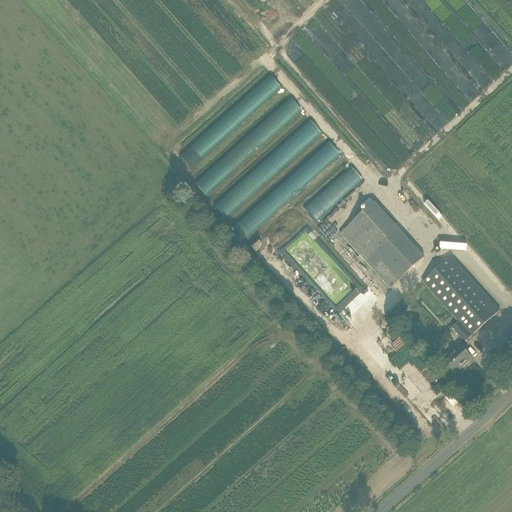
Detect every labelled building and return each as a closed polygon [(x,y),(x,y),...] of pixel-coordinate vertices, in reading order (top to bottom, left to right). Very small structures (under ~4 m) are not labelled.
[(179,155),(191,169),(282,88),(270,73),(179,155)] [(193,183),(206,197),(302,111),(290,96),(193,183)] [(213,206),(226,219),(322,134),(310,119),(213,206)] [(233,228),(245,241),(340,156),(328,141),(233,228)] [(303,208),(317,223),(363,182),(350,167),(303,208)] [(339,235),(389,289),(423,258),(374,204),(339,235)] [(458,322),(452,328),(465,343),(500,311),(451,257),(422,283),(458,322)] [(361,264),(364,262),(360,258),(355,262),(361,270),(364,267),(361,264)] [(357,275),(362,271),(354,262),(349,265),(357,275)] [(336,342),(348,331),(325,304),(319,308),(324,314),(319,318),(326,326),(324,328),(336,342)] [(442,363),(447,368),(454,376),(471,360),(460,347),(442,363)]
